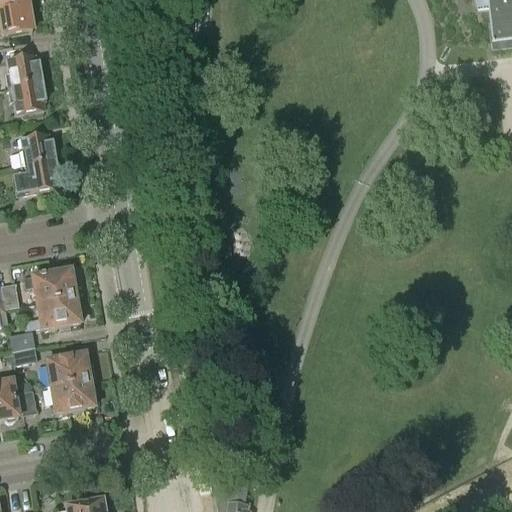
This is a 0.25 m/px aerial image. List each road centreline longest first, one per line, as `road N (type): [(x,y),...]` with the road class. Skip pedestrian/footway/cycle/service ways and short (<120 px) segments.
road 1 (tertiary): [(125,224),(85,0)]
road 2 (tertiary): [(159,439),(125,224)]
road 3 (residential): [(0,468),(159,439)]
road 4 (residential): [(0,246),(125,224)]
